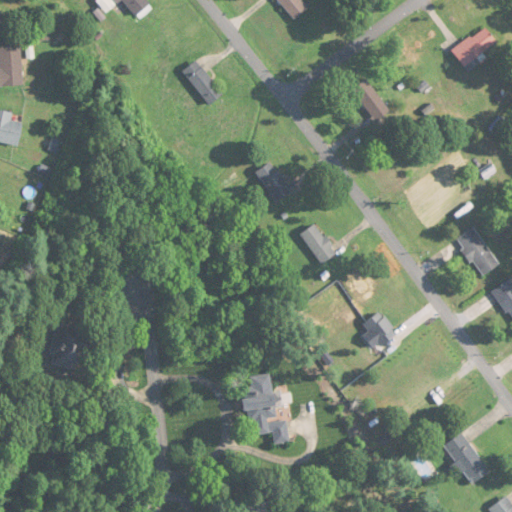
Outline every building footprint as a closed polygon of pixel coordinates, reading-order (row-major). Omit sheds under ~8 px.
[(106,14),(123,0),(139,19),(153,8),(147,0),(97,0),(96,1),(106,14)] [(309,7),(302,0),(277,0),(296,20),(309,7)] [(0,30),(8,26),(0,12),(0,30)] [(453,50),(465,67),(498,43),(486,27),(453,50)] [(0,47),(0,85),(0,87),(23,86),(21,46),(0,47)] [(223,95),(197,61),(184,71),(210,105),(223,95)] [(376,122),(390,113),(368,79),(353,89),(376,122)] [(23,123),(12,121),(13,113),(0,110),(0,142),(19,146),(23,123)] [(277,202),(292,193),(271,162),(257,172),(277,202)] [(320,264),(335,256),(318,224),(302,232),(320,264)] [(457,239),(483,277),(499,265),(473,228),(457,239)] [(493,292),(511,318),(511,283),(509,280),(493,292)] [(383,347),(398,334),(379,311),(363,324),(383,347)] [(81,370),(88,329),(57,324),(50,365),(81,370)] [(257,436),(273,433),(274,445),(290,442),(287,419),(278,420),(271,374),(250,377),(251,387),(242,388),(247,422),(254,421),(257,436)] [(456,462),(452,466),(459,476),(466,471),(474,484),(491,472),(463,433),(445,446),(456,462)] [(511,511),(511,500),(509,496),(489,509),(491,511),(511,511)]
